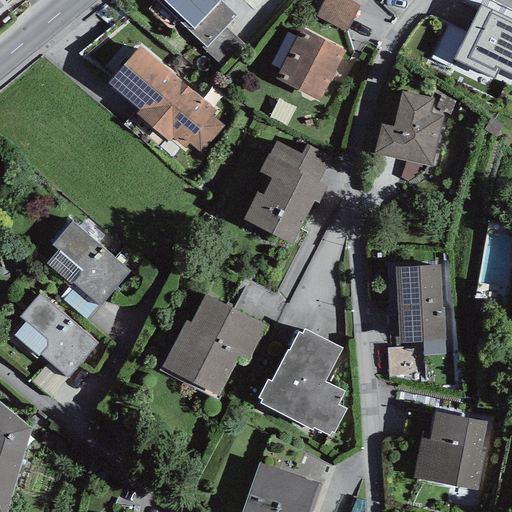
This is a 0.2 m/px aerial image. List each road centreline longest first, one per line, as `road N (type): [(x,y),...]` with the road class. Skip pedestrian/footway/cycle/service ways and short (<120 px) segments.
road 1 (residential): [(370,511),(373,420),(351,243),(352,164),(382,69),(438,0)]
road 2 (residential): [(0,366),(174,511)]
